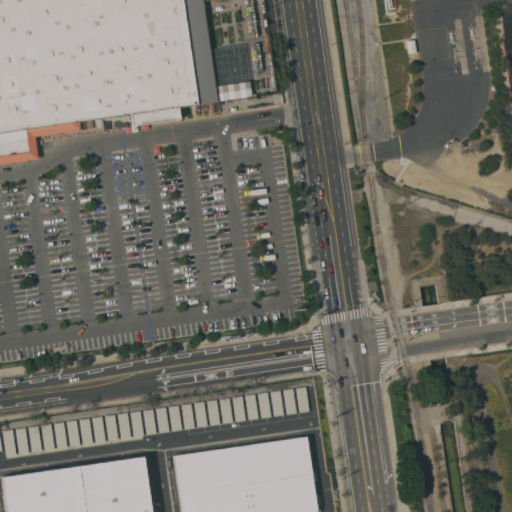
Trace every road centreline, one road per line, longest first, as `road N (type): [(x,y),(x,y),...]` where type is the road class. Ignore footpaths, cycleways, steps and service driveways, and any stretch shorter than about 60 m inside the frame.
road 1 (tertiary): [(352,347),(144,375)]
road 2 (primary): [(329,197),(300,0)]
road 3 (primary): [(372,511),(352,347)]
road 4 (residential): [(511,322),(352,347)]
road 5 (primary): [(352,347),(329,197)]
road 6 (tertiary): [(144,375),(0,395)]
